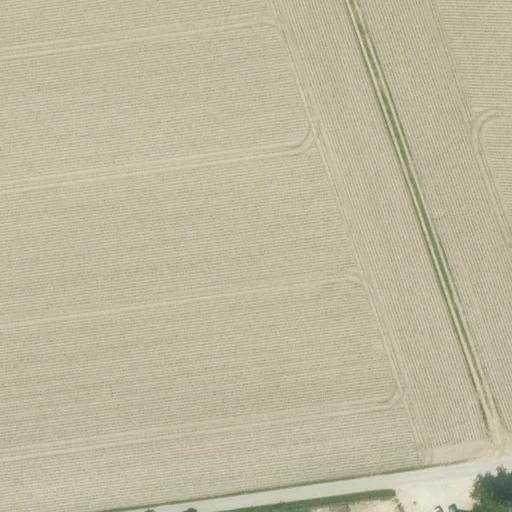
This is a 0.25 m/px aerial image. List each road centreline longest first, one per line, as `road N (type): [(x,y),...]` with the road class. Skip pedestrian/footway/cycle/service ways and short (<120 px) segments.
road 1 (track): [(342,0),(509,467)]
road 2 (unclassified): [(511,467),(172,511)]
